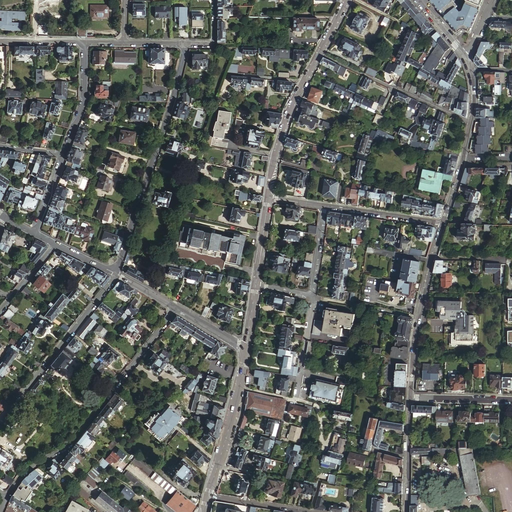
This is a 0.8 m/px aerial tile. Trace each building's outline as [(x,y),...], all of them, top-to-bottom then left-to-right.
[(388,6),(392,7),(393,5),(381,0),(378,0),(378,2),(377,2),(375,7),(385,12),(388,6)] [(407,0),(402,5),(408,11),(415,5),(410,0),(407,0)] [(429,0),(458,34),(461,30),(465,30),(469,31),(480,6),(479,5),(473,3),(467,0),(462,11),(459,12),(456,7),(457,6),(451,0),(429,0)] [(144,1),(135,1),(135,4),(133,4),(133,15),(144,15),(145,4),(144,4),(144,1)] [(107,5),(90,5),(90,19),(96,19),(96,16),(107,16),(107,5)] [(408,11),(414,18),(421,12),(415,5),(408,11)] [(170,18),(170,7),(155,6),(155,18),(156,19),(159,19),(161,18),(161,16),(165,17),(165,18),(170,18)] [(231,6),(229,6),(217,6),(217,19),(228,19),(228,17),(229,17),(229,14),(231,14),(231,6)] [(187,7),(175,7),(174,22),(179,22),(179,25),(186,26),(187,7)] [(25,12),(0,11),(0,17),(2,18),(1,22),(0,22),(0,28),(5,29),(5,31),(16,31),(16,29),(21,30),(21,23),(11,23),(11,19),(25,19),(25,12)] [(423,29),(427,19),(421,12),(414,18),(423,29)] [(360,13),(351,29),(362,35),(366,28),(369,30),(369,29),(371,27),(370,26),(368,25),(367,24),(371,18),(360,13)] [(391,20),(384,16),(380,23),(386,27),(391,20)] [(293,18),(293,31),(300,31),(300,29),(318,30),(319,19),(293,18)] [(422,30),(423,30),(427,35),(435,28),(427,19),(423,29),(422,30)] [(217,26),(217,31),(225,31),(225,22),(221,22),(221,21),(217,21),(217,26)] [(504,30),(511,30),(511,22),(495,21),(490,24),(489,27),(504,28),(504,30)] [(76,27),(76,37),(85,37),(85,27),(76,27)] [(413,41),(417,33),(410,30),(404,44),(414,49),(417,43),(413,41)] [(217,31),(217,43),(225,43),(225,31),(217,31)] [(442,37),(438,32),(433,36),(436,41),(432,44),(435,48),(442,37)] [(435,48),(425,63),(424,66),(423,68),(431,73),(434,69),(434,68),(435,69),(436,69),(438,67),(439,65),(443,58),(445,54),(444,53),(445,52),(450,48),(442,37),(435,48)] [(361,56),(363,51),(362,50),(360,49),(361,47),(356,45),(358,42),(355,41),(355,42),(351,40),(351,41),(346,38),(346,39),(345,39),(343,43),(344,43),(341,49),(349,52),(348,55),(355,59),(357,55),(359,56),(361,56)] [(481,42),(477,51),(483,54),(488,43),(481,42)] [(404,62),(408,63),(410,58),(414,49),(404,44),(397,59),(404,62)] [(33,47),(15,46),(13,46),(13,54),(18,54),(33,54),(33,47)] [(49,47),(36,47),(36,55),(42,55),(42,54),(49,54),(49,47)] [(72,47),(60,47),(60,60),(72,61),(72,47)] [(258,48),(241,47),(236,47),(236,48),(235,50),(233,56),(241,57),(241,54),(248,55),(249,56),(253,56),(254,56),(254,54),(258,54),(258,48)] [(164,48),(149,48),(149,50),(145,50),(145,56),(149,56),(149,63),(163,63),(163,59),(169,59),(169,52),(164,52),(164,48)] [(279,49),(258,48),(258,54),(261,54),(261,56),(262,57),(266,57),(266,56),(269,56),(268,60),(278,61),(279,57),(279,49)] [(291,56),(291,50),(279,49),(279,57),(284,57),(284,56),(291,56)] [(307,51),(295,50),(295,56),(295,61),(299,61),(299,58),(307,59),(307,51)] [(107,52),(92,51),(92,64),(105,64),(105,57),(107,57),(107,52)] [(123,51),(115,51),(115,62),(135,62),(135,52),(123,52),(123,51)] [(477,67),(486,67),(479,60),(483,54),(477,51),(473,61),(473,63),(477,67)] [(206,55),(192,54),(192,69),(206,69),(206,55)] [(324,58),(321,64),(341,73),(341,74),(345,76),(346,75),(348,69),(324,58)] [(410,58),(408,63),(410,64),(421,70),(423,68),(424,66),(410,58)] [(462,65),(458,58),(449,75),(454,79),(462,65)] [(393,73),(402,76),(406,67),(402,65),(404,62),(397,59),(395,65),(389,62),(385,71),(390,74),(391,73),(393,73)] [(227,72),(236,73),(237,65),(230,65),(227,72)] [(374,78),(377,71),(368,67),(365,73),(374,78)] [(423,68),(421,70),(417,77),(421,79),(423,75),(429,79),(432,73),(431,73),(423,68)] [(448,77),(439,72),(438,73),(436,72),(435,75),(441,78),(446,81),(448,77)] [(486,83),(492,83),(493,83),(493,80),(496,79),(496,73),(484,72),(484,77),(487,77),(487,79),(486,83)] [(432,73),(429,79),(427,82),(437,87),(438,84),(441,78),(435,75),(432,73)] [(493,96),(499,96),(500,85),(503,85),(504,73),(496,73),(496,79),(493,80),(493,83),(492,83),(492,85),(493,85),(493,88),(491,90),(493,93),(493,96)] [(448,77),(446,81),(451,84),(454,79),(449,75),(448,77)] [(230,83),(232,83),(237,84),(237,85),(241,85),(241,86),(244,89),(245,88),(246,83),(246,78),(230,76),(230,83)] [(362,76),(359,83),(361,84),(362,81),(365,82),(362,88),(367,90),(372,80),(362,76)] [(263,80),(246,78),(246,83),(245,89),(249,90),(250,86),(254,87),(254,86),(255,86),(262,86),(263,80)] [(446,81),(441,78),(438,84),(450,90),(452,84),(451,84),(446,81)] [(67,81),(55,81),(55,87),(56,87),(56,95),(67,95),(67,81)] [(290,85),(291,83),(272,81),(272,86),(276,87),(276,92),(282,92),(282,89),(290,90),(290,85)] [(103,82),(96,82),(96,91),(95,91),(95,96),(100,96),(100,98),(107,98),(107,96),(108,96),(108,85),(103,85),(103,82)] [(404,89),(409,91),(413,85),(408,82),(404,89)] [(349,90),(333,83),(331,89),(346,96),(349,90)] [(350,86),(349,90),(355,93),(358,86),(352,83),(351,86),(350,86)] [(454,112),(467,118),(468,110),(468,102),(461,102),(462,94),(454,92),(456,88),(460,91),(460,89),(452,84),(450,90),(446,98),(443,107),(449,110),(452,103),(456,104),(456,107),(455,107),(454,107),(454,108),(455,109),(454,112)] [(313,88),(309,99),(309,100),(319,104),(323,91),(313,88)] [(469,94),(460,89),(460,91),(462,91),(462,94),(461,102),(468,102),(469,94)] [(355,100),(357,94),(355,93),(349,90),(346,96),(352,98),(355,100)] [(411,99),(395,91),(392,96),(409,104),(411,99)] [(181,101),(187,101),(188,101),(189,94),(189,92),(182,92),(181,101)] [(365,97),(357,94),(355,100),(353,105),(355,106),(357,102),(362,104),(365,97)] [(443,107),(446,98),(442,96),(438,105),(443,107)] [(378,104),(365,97),(362,104),(361,106),(365,108),(366,106),(375,110),(378,104)] [(24,110),(26,99),(19,98),(4,98),(3,104),(7,104),(6,116),(7,116),(7,117),(8,118),(10,118),(11,117),(12,116),(20,116),(20,106),(23,106),(23,110),(24,110)] [(62,100),(52,99),(50,108),(49,112),(48,114),(57,116),(58,109),(59,109),(62,100)] [(419,102),(411,99),(409,104),(408,106),(415,109),(419,102)] [(181,101),(177,101),(173,114),(172,116),(179,118),(179,117),(185,119),(187,114),(186,114),(188,107),(185,106),(187,101),(181,101)] [(298,108),(296,112),(316,119),(319,112),(315,111),(316,110),(317,106),(304,101),(302,107),(304,108),(303,110),(301,109),(298,108)] [(49,112),(50,108),(39,105),(39,103),(35,102),(35,104),(29,102),(26,113),(43,118),(44,111),(49,112)] [(349,114),(353,105),(350,104),(348,110),(344,109),(343,112),(349,114)] [(109,108),(101,105),(101,106),(100,106),(98,109),(99,110),(97,115),(105,118),(105,120),(110,122),(113,114),(112,114),(114,110),(111,109),(111,107),(109,107),(109,108)] [(429,107),(425,105),(421,112),(426,114),(429,107)] [(149,109),(133,107),(131,119),(147,122),(149,109)] [(490,108),(484,108),(484,110),(477,110),(477,118),(483,118),(490,118),(494,118),(494,115),(491,115),(491,117),(490,117),(486,116),(487,114),(490,114),(490,108)] [(415,113),(406,109),(403,115),(412,119),(415,113)] [(204,144),(210,145),(212,137),(222,139),(223,133),(227,133),(230,113),(218,111),(216,122),(215,122),(212,131),(213,131),(212,137),(206,136),(204,144)] [(267,112),(266,112),(265,124),(270,125),(270,124),(272,124),(271,127),(272,128),(277,129),(282,114),(267,112)] [(322,120),(316,119),(296,112),(294,117),(302,119),(301,123),(302,124),(302,126),(305,127),(307,125),(311,127),(312,129),(315,130),(317,129),(319,124),(321,124),(322,120)] [(446,114),(440,112),(437,121),(432,135),(429,146),(431,147),(431,146),(432,146),(434,141),(438,142),(440,137),(442,132),(443,132),(444,129),(443,129),(445,123),(443,123),(446,114)] [(379,125),(383,117),(377,114),(373,123),(379,125)] [(490,118),(483,118),(483,122),(477,122),(477,127),(495,128),(498,128),(498,118),(494,118),(490,118)] [(430,134),(432,135),(437,121),(432,119),(431,121),(425,119),(422,127),(428,130),(431,131),(430,134)] [(244,121),(236,120),(235,128),(245,130),(246,124),(243,124),(244,121)] [(50,123),(46,122),(43,137),(46,137),(46,138),(46,139),(46,140),(49,140),(50,139),(51,139),(52,132),(53,132),(55,126),(49,125),(50,123)] [(332,131),(335,125),(325,122),(324,126),(332,128),(331,130),(332,131)] [(420,125),(417,124),(414,125),(412,127),(409,129),(408,132),(401,128),(398,134),(402,136),(401,138),(401,141),(401,144),(410,146),(411,143),(420,125)] [(477,127),(477,133),(481,133),(481,136),(494,137),(495,137),(495,128),(477,127)] [(79,128),(72,145),(81,148),(84,150),(86,146),(83,145),(85,140),(86,141),(87,138),(86,138),(88,132),(86,131),(79,128)] [(245,147),(258,149),(259,148),(260,144),(259,144),(260,139),(263,140),(264,132),(248,130),(247,136),(246,137),(245,140),(246,140),(245,147)] [(135,133),(121,131),(119,143),(124,144),(124,143),(133,144),(135,133)] [(391,142),(393,139),(393,137),(386,134),(383,141),(391,142)] [(359,160),(367,163),(368,158),(369,158),(374,139),(374,138),(364,135),(359,153),(360,153),(359,155),(357,160),(359,160)] [(494,137),(481,136),(480,136),(480,140),(473,140),(473,145),(492,146),(494,146),(494,137)] [(40,148),(47,149),(49,140),(46,140),(46,139),(46,138),(46,137),(43,137),(42,139),(40,148)] [(34,147),(40,148),(42,139),(36,138),(34,147)] [(288,138),(285,146),(293,149),(292,149),(293,151),(296,152),(297,151),(298,150),(300,144),(303,145),(304,143),(288,138)] [(184,149),(185,145),(170,141),(168,146),(167,146),(166,153),(173,155),(173,157),(178,158),(181,148),(184,149)] [(81,148),(72,145),(66,163),(65,165),(68,166),(72,168),(73,164),(77,165),(82,153),(79,152),(81,148)] [(200,149),(186,145),(185,149),(191,151),(190,153),(198,156),(200,149)] [(492,154),(492,146),(473,145),(473,151),(479,151),(479,154),(492,154)] [(342,155),(314,146),(312,152),(323,156),(322,156),(331,159),(330,162),(335,164),(336,161),(337,161),(338,156),(342,157),(342,155)] [(250,157),(251,154),(233,150),(232,153),(232,154),(237,155),(234,167),(248,170),(251,157),(250,157)] [(17,153),(5,151),(0,166),(2,167),(5,160),(5,158),(15,159),(17,153)] [(22,153),(17,153),(15,159),(12,168),(14,169),(13,172),(17,174),(19,171),(23,172),(25,166),(18,163),(22,153)] [(124,157),(112,153),(107,166),(119,170),(121,162),(122,163),(124,157)] [(459,156),(445,153),(445,156),(447,156),(444,174),(453,176),(455,168),(452,168),(453,162),(457,163),(459,157),(459,156)] [(28,162),(34,164),(38,155),(31,154),(28,162)] [(34,164),(45,168),(47,162),(50,156),(44,155),(38,155),(34,164)] [(307,167),(309,161),(303,159),(301,166),(307,167)] [(203,169),(205,162),(197,160),(192,176),(197,178),(199,171),(200,171),(201,168),(203,169)] [(363,181),(367,163),(359,160),(356,174),(354,174),(353,175),(352,177),(353,178),(355,179),(361,180),(363,181)] [(105,165),(99,163),(96,169),(103,171),(105,165)] [(42,173),(45,168),(34,164),(31,175),(33,176),(41,179),(43,174),(42,173)] [(83,172),(72,168),(68,166),(66,172),(65,171),(62,178),(67,180),(68,179),(76,182),(78,176),(77,176),(77,173),(82,175),(83,172)] [(451,182),(453,176),(444,174),(425,169),(416,167),(414,174),(422,176),(419,189),(420,189),(421,189),(429,191),(439,193),(442,180),(451,182)] [(103,171),(96,169),(95,173),(100,175),(97,187),(107,190),(111,179),(103,176),(104,171),(103,171)] [(248,173),(234,169),(233,175),(232,178),(229,178),(228,184),(240,186),(240,183),(246,184),(247,177),(248,178),(249,177),(249,174),(249,173),(248,173)] [(292,171),(290,177),(293,178),(291,186),(302,189),(303,183),(304,183),(306,175),(300,174),(300,173),(292,171)] [(10,179),(8,178),(6,177),(5,179),(0,175),(0,174),(0,202),(9,182),(10,179)] [(45,190),(48,181),(41,179),(33,176),(31,179),(30,183),(39,187),(39,188),(45,190)] [(187,189),(190,179),(182,177),(179,187),(187,189)] [(60,178),(58,184),(65,187),(67,185),(68,182),(67,180),(62,178),(60,178)] [(336,198),(339,182),(332,182),(332,181),(326,180),(324,180),(323,184),(325,185),(324,196),(336,198)] [(57,185),(53,196),(65,200),(67,193),(68,194),(69,191),(68,190),(68,189),(57,185)] [(366,197),(365,198),(370,199),(372,187),(362,185),(361,185),(360,190),(360,196),(366,197)] [(18,195),(17,197),(18,197),(20,198),(21,197),(22,193),(15,190),(14,188),(11,187),(9,188),(7,192),(10,193),(11,191),(13,192),(12,193),(14,194),(14,193),(18,195)] [(381,199),(383,190),(372,187),(370,199),(375,200),(375,198),(381,199)] [(460,187),(459,190),(467,193),(466,194),(469,195),(467,201),(473,203),(473,201),(474,202),(477,191),(460,187)] [(30,191),(24,188),(22,193),(21,197),(20,198),(17,207),(20,208),(20,209),(25,211),(26,208),(28,209),(28,211),(28,212),(30,213),(32,212),(33,211),(37,201),(23,196),(24,193),(29,195),(30,191)] [(358,206),(360,196),(360,190),(347,188),(346,198),(353,199),(352,205),(358,206)] [(260,202),(261,196),(237,190),(236,194),(240,195),(239,197),(243,198),(243,197),(248,198),(248,200),(251,201),(260,202)] [(381,199),(381,201),(385,202),(386,201),(387,201),(387,203),(392,203),(394,193),(383,190),(381,199)] [(7,192),(6,191),(3,200),(9,203),(10,200),(16,203),(18,197),(17,197),(18,195),(14,193),(14,194),(12,193),(13,192),(11,191),(10,193),(7,192)] [(171,193),(164,191),(164,193),(161,193),(160,194),(155,192),(151,203),(166,208),(171,193)] [(408,197),(404,195),(402,207),(412,208),(413,201),(414,200),(408,199),(408,197)] [(49,207),(58,211),(62,212),(63,208),(62,207),(64,202),(53,197),(49,207)] [(425,200),(422,200),(421,203),(420,203),(420,202),(413,201),(412,208),(412,209),(417,210),(416,210),(423,211),(423,210),(425,200)] [(435,203),(425,200),(423,210),(429,211),(429,213),(430,214),(433,214),(435,203)] [(112,205),(102,202),(96,218),(103,221),(105,216),(107,217),(112,205)] [(444,205),(435,203),(433,214),(433,217),(438,218),(440,217),(444,205)] [(301,208),(286,206),(286,212),(288,212),(288,215),(287,219),(297,220),(299,211),(301,211),(301,208)] [(476,207),(471,206),(464,224),(469,224),(476,207)] [(57,215),(58,211),(49,207),(46,216),(43,223),(52,227),(57,215)] [(245,211),(232,209),(229,223),(238,225),(240,217),(243,218),(245,211)] [(336,223),(341,224),(343,214),(331,212),(329,214),(327,224),(336,225),(336,223)] [(355,227),(356,216),(343,214),(341,224),(341,226),(340,228),(346,229),(346,226),(351,227),(352,227),(355,227)] [(53,227),(61,230),(65,218),(57,215),(52,227),(53,227)] [(180,215),(177,226),(178,223),(182,224),(182,227),(183,227),(186,216),(181,215),(180,215)] [(369,218),(356,216),(355,227),(359,227),(359,228),(367,230),(369,218)] [(61,230),(73,234),(77,223),(77,222),(65,218),(61,230)] [(77,223),(73,234),(83,238),(82,240),(90,242),(94,230),(87,227),(86,229),(78,226),(79,223),(77,223)] [(464,224),(463,224),(463,233),(459,233),(459,240),(464,240),(464,242),(469,242),(469,241),(475,241),(475,235),(477,235),(477,231),(476,231),(476,224),(469,224),(464,224)] [(435,227),(418,225),(417,231),(420,231),(419,233),(418,234),(417,238),(418,239),(419,239),(419,240),(425,240),(426,237),(431,238),(431,241),(432,242),(436,230),(435,227)] [(309,226),(308,233),(315,235),(317,227),(309,226)] [(186,263),(197,266),(206,269),(209,270),(217,272),(223,273),(228,275),(229,269),(224,267),(225,261),(237,264),(241,245),(243,245),(245,235),(234,233),(232,238),(220,236),(220,235),(210,233),(210,234),(202,232),(202,231),(183,227),(182,231),(181,231),(174,260),(186,263)] [(4,228),(0,242),(0,248),(3,250),(4,244),(9,247),(16,235),(4,228)] [(395,228),(394,230),(387,229),(386,233),(386,234),(385,236),(386,236),(385,240),(389,240),(390,240),(390,241),(393,242),(393,241),(395,241),(396,241),(398,241),(399,230),(399,229),(398,228),(395,228)] [(117,255),(124,233),(116,230),(114,237),(103,233),(100,241),(113,246),(111,251),(115,252),(115,254),(117,255)] [(303,233),(285,230),(283,240),(288,241),(292,242),(298,243),(298,242),(301,243),(303,233)] [(399,244),(399,249),(405,250),(404,253),(410,254),(410,251),(411,241),(406,240),(406,238),(405,238),(405,237),(405,236),(402,236),(400,236),(400,241),(399,244)] [(41,242),(35,239),(33,243),(32,246),(29,249),(28,251),(31,253),(28,257),(30,259),(29,259),(31,260),(37,253),(38,251),(40,248),(38,247),(41,242)] [(37,253),(31,260),(35,263),(47,249),(46,245),(41,242),(38,247),(40,248),(38,251),(37,253)] [(352,248),(335,245),(334,249),(335,251),(338,251),(338,253),(340,253),(339,257),(350,259),(352,248)] [(74,259),(58,251),(55,252),(54,252),(57,255),(57,256),(68,265),(74,259)] [(284,258),(285,255),(274,252),(273,257),(272,256),(271,257),(271,260),(271,261),(272,261),(272,262),(274,262),(273,265),(272,270),(285,273),(287,263),(287,261),(290,261),(290,260),(284,258)] [(303,262),(311,263),(313,252),(311,252),(311,253),(310,253),(309,253),(305,252),(303,262)] [(350,259),(339,257),(338,257),(337,268),(338,268),(349,270),(349,267),(352,268),(354,267),(354,264),(353,263),(350,262),(350,260),(350,259)] [(167,258),(163,269),(183,274),(186,263),(174,260),(167,258)] [(1,260),(0,259),(0,262),(10,268),(11,266),(9,264),(1,260)] [(91,267),(74,259),(68,265),(81,276),(84,272),(86,273),(91,267)] [(420,262),(406,259),(402,280),(416,283),(420,262)] [(16,268),(18,264),(11,260),(9,264),(11,266),(16,268)] [(444,267),(444,261),(437,261),(434,273),(443,273),(447,273),(448,267),(444,267)] [(481,261),(470,261),(470,268),(473,268),(472,269),(472,271),(473,272),(474,272),(474,273),(481,273),(481,261)] [(129,266),(124,262),(122,269),(122,272),(140,282),(144,276),(139,273),(139,272),(133,268),(132,269),(129,267),(129,266)] [(309,277),(311,263),(303,262),(302,267),(298,266),(296,275),(297,275),(298,276),(300,277),(301,276),(304,276),(304,277),(305,278),(306,278),(308,277),(309,277)] [(197,266),(186,263),(183,274),(187,275),(192,277),(194,277),(200,279),(202,272),(196,270),(197,266)] [(26,274),(30,270),(18,264),(16,268),(18,270),(26,274)] [(44,264),(37,273),(45,283),(47,278),(44,276),(50,269),(44,264)] [(502,264),(487,264),(486,273),(496,273),(496,284),(501,284),(502,277),(502,264)] [(91,267),(86,273),(85,275),(102,288),(110,279),(109,276),(91,267)] [(349,270),(338,268),(337,273),(336,273),(335,278),(337,278),(347,280),(349,270)] [(208,273),(209,270),(206,269),(205,273),(202,282),(205,282),(205,283),(219,286),(223,273),(217,272),(216,276),(208,273)] [(26,274),(18,270),(16,275),(14,274),(13,274),(10,279),(18,283),(26,274)] [(45,283),(37,273),(35,275),(39,279),(32,287),(43,296),(51,287),(45,283)] [(452,273),(447,273),(443,273),(443,286),(453,286),(453,279),(453,278),(452,278),(452,273)] [(250,281),(229,275),(227,280),(236,282),(235,287),(237,288),(236,294),(242,295),(243,292),(248,293),(250,281)] [(334,291),(334,294),(333,299),(343,300),(344,299),(350,300),(351,302),(353,303),(354,293),(345,291),(347,280),(337,278),(336,285),(335,285),(334,291)] [(416,283),(402,280),(399,279),(398,283),(396,293),(402,294),(402,296),(413,298),(414,293),(415,288),(416,283)] [(396,293),(398,283),(382,281),(380,294),(396,297),(396,295),(396,293)] [(117,282),(112,289),(129,299),(134,290),(119,282),(117,282)] [(78,283),(76,286),(81,290),(82,291),(85,288),(78,283)] [(76,286),(67,298),(70,300),(72,302),(81,290),(76,286)] [(25,287),(22,291),(26,294),(28,295),(31,292),(25,287)] [(292,304),(294,298),(271,293),(270,300),(267,299),(266,304),(268,305),(278,308),(277,311),(284,312),(286,303),(292,304)] [(67,298),(62,294),(55,303),(52,300),(50,303),(61,311),(70,300),(67,298)] [(213,299),(210,308),(214,310),(218,301),(214,300),(213,299)] [(439,319),(453,319),(455,319),(457,322),(457,325),(452,325),(452,327),(445,327),(445,333),(452,334),(452,345),(473,345),(474,315),(467,315),(467,314),(463,310),(461,310),(461,301),(439,301),(439,319)] [(50,303),(48,305),(50,306),(48,309),(49,310),(44,316),(50,320),(52,322),(61,311),(50,303)] [(101,303),(97,307),(110,318),(111,317),(116,322),(118,320),(119,318),(113,313),(101,303)] [(137,309),(129,304),(127,307),(125,309),(121,315),(119,317),(123,320),(129,311),(133,315),(137,309)] [(113,313),(119,318),(119,317),(121,315),(125,309),(123,306),(120,310),(117,308),(113,313)] [(219,307),(216,316),(218,317),(217,319),(228,323),(230,318),(232,315),(231,315),(233,310),(222,306),(222,308),(219,307)] [(320,333),(349,338),(351,328),(352,328),(353,326),(354,326),(354,325),(353,324),(355,315),(337,312),(338,310),(328,308),(324,326),(321,325),(322,321),(315,319),(312,334),(319,336),(320,333)] [(8,309),(3,316),(5,318),(7,319),(9,320),(15,314),(8,309)] [(125,322),(130,316),(132,317),(133,315),(129,311),(123,320),(125,322)] [(383,313),(377,312),(375,320),(382,322),(383,313)] [(93,313),(90,317),(95,321),(98,317),(93,313)] [(50,320),(44,316),(41,314),(39,316),(49,322),(50,320)] [(181,329),(186,322),(176,315),(168,325),(173,328),(175,326),(181,329)] [(132,317),(130,316),(125,322),(122,326),(120,325),(119,325),(117,327),(117,328),(120,330),(118,331),(119,332),(119,333),(122,335),(123,335),(124,336),(127,332),(133,337),(134,336),(136,338),(138,337),(140,334),(140,333),(138,331),(142,325),(132,317)] [(398,339),(409,341),(413,319),(401,316),(399,318),(398,320),(400,323),(398,332),(396,334),(396,337),(397,339),(398,339)] [(90,317),(76,334),(81,338),(92,324),(95,321),(90,317)] [(286,317),(285,325),(293,326),(294,319),(286,317)] [(48,324),(40,318),(31,332),(36,335),(37,333),(42,335),(48,325),(49,326),(50,326),(51,326),(51,325),(51,324),(51,323),(50,323),(49,323),(48,324)] [(9,320),(7,319),(3,325),(10,330),(12,328),(16,331),(19,327),(9,320)] [(108,332),(95,321),(92,324),(94,326),(92,329),(104,337),(108,332)] [(196,328),(186,322),(181,329),(180,332),(184,335),(186,334),(187,332),(192,336),(196,328)] [(281,330),(280,337),(289,339),(290,332),(292,332),(293,326),(285,325),(280,325),(280,329),(280,330),(281,330)] [(206,334),(196,328),(192,336),(202,342),(206,334)] [(26,331),(18,342),(14,346),(19,350),(26,354),(33,343),(27,339),(28,338),(30,335),(30,334),(26,331)] [(212,348),(217,341),(206,334),(202,342),(212,348)] [(14,346),(18,342),(11,337),(7,342),(11,344),(14,346)] [(74,337),(66,347),(72,352),(80,342),(74,337)] [(277,345),(277,349),(278,349),(289,351),(290,346),(288,345),(289,339),(280,337),(279,344),(278,344),(277,345)] [(349,338),(348,346),(355,347),(357,340),(349,338)] [(409,341),(398,339),(397,343),(396,342),(395,347),(394,347),(393,348),(391,356),(408,359),(410,341),(409,341)] [(219,359),(227,347),(217,341),(212,348),(209,353),(219,359)] [(321,348),(322,344),(308,341),(304,369),(311,370),(315,347),(321,348)] [(14,346),(11,344),(5,353),(8,354),(5,358),(3,357),(0,360),(0,361),(0,362),(7,365),(8,366),(19,350),(14,346)] [(99,352),(92,346),(88,350),(95,356),(99,352)] [(352,349),(334,346),(333,353),(348,355),(348,352),(352,353),(352,349)] [(66,347),(62,351),(71,359),(75,354),(72,352),(66,347)] [(95,356),(94,357),(103,364),(107,367),(113,358),(117,361),(120,357),(110,349),(107,353),(105,352),(102,355),(99,352),(95,356)] [(281,370),(280,375),(287,376),(296,377),(297,368),(291,367),(289,366),(290,363),(291,355),(294,356),(294,352),(289,351),(278,349),(277,356),(283,357),(281,369),(282,369),(282,371),(281,370)] [(61,352),(48,368),(52,371),(54,369),(62,376),(66,370),(65,368),(71,360),(61,352)] [(167,358),(164,356),(160,353),(157,356),(153,353),(149,358),(150,359),(146,364),(158,373),(167,361),(166,360),(167,358)] [(103,364),(94,357),(88,365),(99,374),(102,370),(100,368),(103,364)] [(429,358),(419,358),(417,391),(419,392),(429,392),(429,380),(423,379),(424,363),(429,363),(429,358)] [(41,364),(34,359),(31,363),(38,367),(41,364)] [(406,387),(408,364),(397,363),(397,370),(396,370),(395,386),(405,387),(406,387)] [(429,363),(424,363),(423,379),(429,380),(439,380),(439,364),(429,363)] [(475,376),(486,376),(486,365),(475,364),(475,376)] [(117,374),(109,368),(106,371),(114,378),(117,374)] [(269,373),(255,370),(254,377),(259,378),(257,386),(260,386),(259,390),(265,392),(268,378),(269,373)] [(217,376),(232,381),(233,377),(219,372),(217,376)] [(44,373),(41,377),(45,380),(47,382),(50,378),(44,373)] [(462,388),(467,388),(467,386),(467,374),(463,374),(463,376),(459,376),(453,376),(453,379),(452,379),(452,380),(451,380),(451,381),(451,383),(452,383),(452,384),(453,384),(452,390),(453,390),(453,393),(459,393),(459,390),(459,389),(462,389),(462,388)] [(217,379),(207,375),(204,382),(203,381),(202,385),(203,385),(202,391),(212,394),(217,379)] [(296,377),(287,376),(287,379),(279,378),(278,386),(277,385),(276,386),(275,389),(276,390),(275,394),(285,396),(288,381),(295,382),(296,377)] [(503,388),(503,377),(503,376),(491,376),(491,387),(498,387),(498,388),(503,388)] [(45,380),(41,377),(35,384),(26,395),(31,399),(45,380)] [(190,390),(196,381),(191,377),(180,391),(183,393),(190,390)] [(341,398),(346,379),(337,377),(335,384),(317,380),(316,383),(313,383),(311,392),(314,392),(313,397),(318,398),(318,400),(330,403),(331,401),(336,402),(337,397),(341,398)] [(511,377),(503,377),(503,388),(507,388),(507,391),(511,391),(511,389),(511,388),(511,377)] [(194,385),(188,392),(193,393),(198,388),(194,385)] [(405,395),(405,387),(395,386),(395,390),(389,390),(389,396),(391,396),(391,402),(403,404),(403,395),(405,395)] [(19,391),(13,387),(10,391),(15,395),(19,391)] [(114,412),(122,401),(117,398),(118,396),(120,397),(123,394),(118,390),(106,405),(114,412)] [(245,406),(248,411),(249,411),(269,416),(280,419),(282,419),(284,411),(283,411),(285,404),(286,401),(247,392),(245,406)] [(190,410),(195,412),(200,396),(195,394),(190,410)] [(195,413),(216,419),(221,420),(222,417),(224,408),(213,405),(211,411),(203,409),(203,410),(202,410),(203,404),(205,404),(205,403),(207,398),(200,396),(195,412),(195,413)] [(403,404),(391,402),(389,402),(388,407),(405,411),(406,405),(403,404)] [(106,405),(99,414),(105,419),(105,420),(109,414),(111,416),(114,412),(106,405)] [(289,406),(287,413),(298,415),(300,408),(289,405),(289,406)] [(307,415),(310,415),(312,407),(305,405),(305,409),(300,408),(298,415),(307,417),(307,415)] [(160,437),(163,440),(174,428),(173,427),(177,422),(182,427),(185,424),(189,420),(187,418),(183,419),(170,406),(165,411),(164,410),(159,415),(157,414),(155,416),(154,415),(151,418),(150,417),(145,423),(151,429),(150,430),(159,438),(160,437)] [(245,406),(244,410),(239,428),(244,429),(249,411),(248,411),(245,406)] [(433,408),(433,407),(413,406),(413,412),(414,412),(414,417),(417,417),(418,416),(418,415),(421,415),(426,415),(426,413),(433,413),(433,412),(433,410),(435,410),(435,408),(433,408)] [(485,409),(485,414),(484,422),(500,423),(500,413),(495,413),(495,414),(489,414),(489,412),(489,409),(485,409)] [(334,417),(352,421),(353,414),(336,411),(334,417)] [(452,412),(437,411),(437,412),(437,421),(447,422),(452,422),(452,412)] [(471,412),(470,412),(460,412),(460,416),(458,416),(458,422),(471,422),(471,417),(471,412)] [(471,417),(471,422),(476,422),(476,425),(484,425),(484,422),(485,414),(479,414),(479,413),(476,413),(476,417),(471,417)] [(105,419),(99,414),(97,416),(92,422),(97,426),(99,425),(101,427),(104,423),(102,422),(105,419)] [(202,426),(215,438),(216,439),(218,434),(221,420),(216,419),(215,421),(210,420),(210,421),(206,420),(204,424),(204,425),(203,424),(204,419),(201,419),(201,418),(194,416),(193,419),(202,426)] [(279,424),(280,419),(269,416),(269,419),(268,419),(265,432),(270,433),(271,434),(274,423),(279,424)] [(373,440),(379,419),(371,417),(366,439),(373,440)] [(378,430),(384,431),(385,428),(404,431),(405,424),(380,420),(378,430)] [(92,422),(86,431),(92,435),(99,427),(97,426),(92,422)] [(269,436),(275,437),(279,424),(274,423),(271,434),(270,433),(269,436)] [(191,430),(185,424),(182,427),(181,429),(187,434),(191,430)] [(215,438),(202,426),(200,428),(204,433),(203,434),(204,435),(200,440),(206,446),(211,441),(212,442),(215,438)] [(292,426),(288,439),(298,442),(302,429),(292,426)] [(384,431),(378,430),(374,446),(375,446),(388,450),(389,446),(381,443),(384,431)] [(92,435),(86,431),(83,434),(76,443),(84,449),(86,446),(88,447),(92,441),(90,441),(94,437),(92,435)] [(275,437),(269,436),(269,439),(260,437),(256,450),(266,452),(267,447),(269,447),(269,448),(270,449),(271,449),(275,437)] [(342,460),(346,446),(347,440),(343,439),(340,449),(339,448),(337,454),(330,451),(328,456),(342,460)] [(371,450),(373,440),(366,439),(366,440),(362,439),(361,442),(365,443),(363,449),(371,450)] [(81,453),(84,449),(76,443),(73,448),(70,451),(74,455),(76,452),(78,453),(79,451),(81,453)] [(300,447),(298,446),(294,444),(288,464),(289,464),(294,465),(295,466),(298,467),(300,462),(298,461),(299,457),(298,456),(297,455),(300,447)] [(0,469),(3,472),(6,468),(8,468),(11,463),(9,462),(13,456),(10,454),(12,450),(5,445),(2,450),(0,448),(0,469)] [(404,448),(397,446),(395,452),(401,454),(404,453),(404,448)] [(473,447),(460,448),(470,494),(483,491),(476,459),(473,447)] [(236,455),(239,455),(237,460),(242,462),(245,455),(248,452),(238,448),(236,455)] [(210,459),(199,449),(195,454),(196,454),(191,460),(199,468),(205,462),(206,463),(210,459)] [(113,451),(105,460),(106,461),(110,464),(111,465),(113,462),(114,463),(119,456),(113,451)] [(69,452),(64,458),(73,465),(76,467),(77,465),(74,463),(75,461),(77,462),(78,460),(69,452)] [(350,452),(347,462),(363,466),(366,456),(350,452)] [(247,456),(244,463),(251,465),(252,461),(257,462),(256,466),(258,467),(258,469),(266,471),(269,459),(249,454),(247,456)] [(342,460),(328,456),(325,454),(323,459),(322,463),(330,465),(331,462),(341,465),(342,460)] [(385,461),(403,466),(403,459),(386,454),(385,458),(385,461)] [(165,480),(136,456),(131,462),(173,496),(177,490),(165,480)] [(422,464),(430,464),(430,456),(422,456),(422,464)] [(73,465),(64,458),(59,463),(70,472),(72,470),(69,467),(70,466),(72,467),(73,465)] [(106,461),(105,460),(102,458),(87,474),(98,483),(101,486),(105,481),(99,476),(110,464),(106,461)] [(375,477),(382,478),(385,461),(385,458),(378,458),(377,460),(375,477)] [(58,462),(53,459),(50,460),(52,462),(48,467),(49,469),(47,471),(51,473),(49,475),(56,480),(60,475),(64,471),(57,464),(58,462)] [(186,462),(182,459),(181,460),(168,476),(172,480),(173,480),(174,479),(177,482),(182,486),(183,486),(184,487),(185,487),(187,485),(187,483),(186,483),(186,482),(190,476),(191,477),(195,472),(184,464),(186,462)] [(289,464),(285,478),(290,479),(294,465),(289,464)] [(46,472),(39,466),(38,467),(34,470),(42,476),(46,472)] [(24,479),(22,482),(31,488),(31,489),(34,491),(39,484),(38,483),(43,476),(42,476),(34,470),(33,471),(30,473),(26,477),(24,479)] [(123,475),(146,494),(150,489),(127,471),(123,475)] [(15,479),(5,473),(2,479),(11,484),(15,479)] [(98,483),(87,474),(82,479),(93,488),(98,483)] [(330,474),(328,483),(335,484),(337,476),(330,474)] [(249,475),(246,475),(246,477),(246,480),(245,482),(244,482),(244,481),(243,479),(240,478),(238,480),(235,492),(237,494),(238,494),(237,497),(242,498),(244,496),(250,478),(249,475)] [(268,492),(272,493),(275,494),(274,497),(280,498),(284,483),(278,481),(277,482),(268,480),(266,489),(265,490),(265,491),(265,492),(266,493),(267,493),(268,493),(268,492)] [(31,488),(22,482),(13,496),(20,500),(22,499),(25,501),(28,496),(30,495),(31,494),(31,493),(31,490),(30,489),(31,488)] [(298,492),(302,493),(304,484),(294,482),(291,496),(296,498),(298,492)] [(307,493),(314,495),(317,483),(310,482),(309,486),(306,485),(306,483),(304,483),(304,484),(302,493),(307,494),(307,493)] [(403,483),(398,483),(395,483),(394,489),(386,488),(386,487),(379,487),(378,489),(377,489),(377,490),(378,490),(378,491),(396,493),(403,494),(403,483)] [(77,484),(73,489),(86,501),(91,496),(77,484)] [(124,488),(120,493),(124,497),(129,491),(124,488)] [(177,490),(173,496),(166,505),(175,511),(192,511),(197,506),(177,490)] [(102,492),(101,494),(110,500),(124,511),(129,511),(123,507),(122,509),(102,492)] [(374,493),(372,511),(383,511),(385,494),(374,493)] [(124,511),(110,500),(101,494),(96,501),(107,509),(109,511),(124,511)] [(39,511),(20,500),(13,496),(11,495),(9,502),(10,503),(25,511),(39,511)] [(324,499),(318,497),(315,509),(333,511),(341,511),(342,507),(338,507),(338,506),(323,504),(324,499)] [(71,501),(65,511),(87,511),(88,511),(71,501)] [(141,511),(155,511),(143,502),(138,509),(141,511)]
